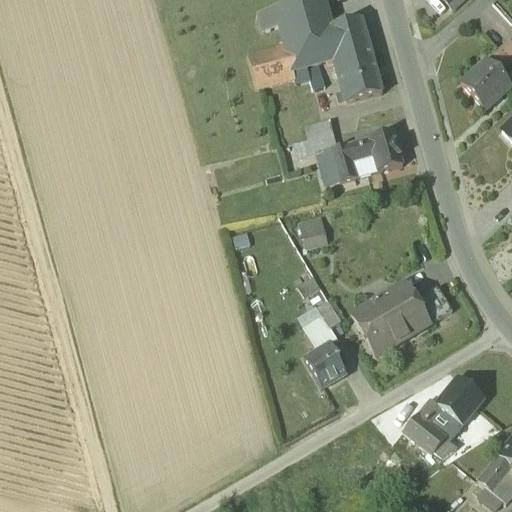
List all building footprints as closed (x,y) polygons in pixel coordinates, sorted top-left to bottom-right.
[(322,0),(303,0),(272,9),(277,26),(281,40),(330,28),(322,0)] [(443,0),(452,10),(462,0),(443,0)] [(272,9),(257,13),(262,31),(277,26),(272,9)] [(330,28),(281,40),(283,46),(290,71),(304,67),(333,59),(368,49),(360,20),(330,28)] [(511,45),(508,41),(497,51),(509,64),(511,67),(511,45)] [(283,46),(245,57),(254,89),(291,80),(293,85),(308,81),(305,70),(304,67),(290,71),(283,46)] [(368,49),(333,59),(342,93),(345,102),(346,104),(381,94),(368,49)] [(485,62),(459,86),(483,112),(509,88),(497,75),(509,64),(497,51),(486,62),(485,62)] [(305,70),(308,81),(311,91),(323,88),(317,66),(305,70)] [(342,93),(334,95),(337,104),(345,102),(342,93)] [(330,121),(305,126),(309,141),(333,135),(330,121)] [(511,122),(501,132),(511,144),(511,122)] [(393,133),(347,145),(356,178),(376,172),(376,173),(402,166),(393,133)] [(309,141),(293,145),(296,159),(318,154),(318,153),(337,148),(333,135),(309,141)] [(337,148),(318,153),(318,154),(322,169),(321,169),(326,187),(357,179),(356,178),(347,145),(337,148)] [(320,228),(298,233),(312,255),(328,253),(320,228)] [(311,280),(297,288),(303,299),(317,291),(311,280)] [(402,286),(351,316),(376,358),(427,327),(412,302),(402,286)] [(436,288),(412,302),(427,327),(451,313),(436,288)] [(327,303),(316,310),(321,318),(323,317),(330,330),(339,324),(327,303)] [(321,318),(303,328),(317,353),(330,346),(330,347),(337,343),(330,330),(323,317),(321,318)] [(317,353),(305,360),(321,390),(344,377),(336,362),(338,361),(330,347),(330,346),(317,353)] [(457,379),(446,392),(443,389),(439,394),(442,397),(436,404),(435,405),(462,428),(485,401),(457,379)] [(462,428),(435,405),(436,404),(431,400),(418,415),(447,440),(450,443),(462,428)] [(447,440),(418,415),(404,433),(433,457),(447,440)] [(511,440),(498,457),(511,468),(511,440)] [(498,457),(477,483),(490,493),(511,468),(498,457)] [(511,468),(490,493),(505,505),(511,496),(511,468)]
